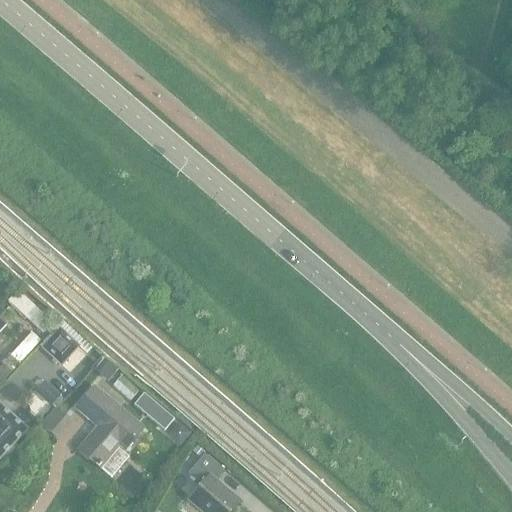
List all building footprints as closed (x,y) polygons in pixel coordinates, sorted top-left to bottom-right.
[(18,293),(8,303),(41,333),(51,321),(18,293)] [(60,367),(78,348),(59,331),(42,350),(60,367)] [(30,334),(10,356),(19,364),(39,342),(30,334)] [(108,379),(116,369),(103,359),(96,369),(108,379)] [(52,404),(61,394),(46,379),(36,389),(52,404)] [(142,430),(93,389),(76,409),(99,428),(79,451),(99,468),(119,445),(125,450),(142,430)] [(143,395),(134,405),(164,431),(173,420),(143,395)] [(0,458),(25,431),(0,407),(0,458)] [(42,424),(56,436),(70,419),(56,408),(42,424)] [(198,446),(193,452),(201,458),(204,455),(206,453),(198,446)] [(223,471),(204,455),(201,458),(188,474),(201,485),(189,500),(202,511),(230,511),(239,503),(214,482),(223,471)]
